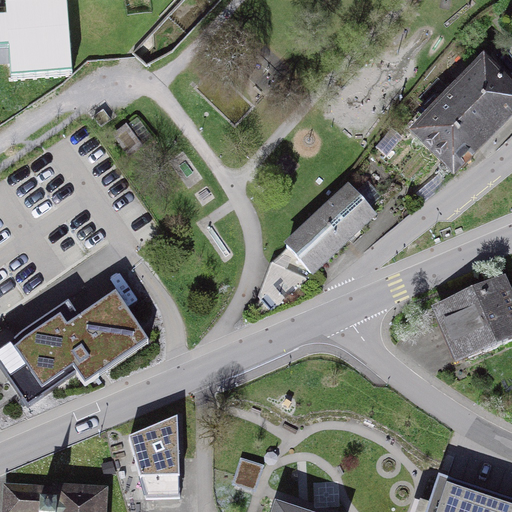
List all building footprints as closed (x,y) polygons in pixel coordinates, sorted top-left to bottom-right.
[(66,3),(5,7),(11,80),(72,75),(66,3)] [(511,40),(492,55),(509,76),(511,74),(511,40)] [(422,134),(453,164),(493,123),(495,125),(511,107),(511,97),(483,68),(460,91),(463,93),(422,134)] [(103,110),(93,118),(100,128),(110,120),(103,110)] [(350,188),(270,265),(257,298),(270,311),(374,214),(350,188)] [(459,354),(470,359),(511,341),(511,301),(502,279),(438,307),(459,354)] [(116,295),(66,328),(60,319),(9,354),(21,371),(7,380),(27,408),(55,389),(48,378),(69,364),(85,387),(98,377),(95,372),(133,345),(125,334),(137,326),(116,295)] [(146,500),(179,499),(177,419),(129,440),(146,500)] [(511,511),(511,502),(438,478),(427,511),(511,511)] [(6,489),(4,511),(102,511),(103,493),(6,489)] [(307,511),(278,502),(274,511),(307,511)]
